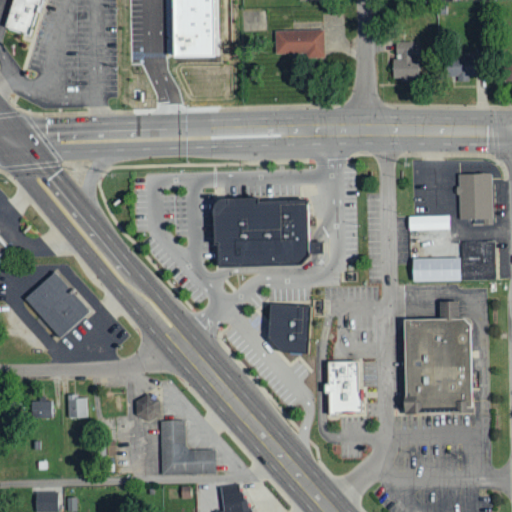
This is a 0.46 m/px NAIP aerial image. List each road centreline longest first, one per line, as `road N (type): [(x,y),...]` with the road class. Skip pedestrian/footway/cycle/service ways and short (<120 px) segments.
road 1 (secondary): [(233,135),(511,131)]
road 2 (primary): [(11,140),(23,181),(147,329),(178,340)]
road 3 (primary): [(178,340),(174,315),(104,231),(50,167),(11,140)]
road 4 (primary): [(331,511),(178,340)]
road 5 (secondary): [(11,140),(95,151),(210,147),(233,135)]
road 6 (secondary): [(233,135),(203,125),(77,127),(11,140)]
road 7 (residential): [(0,369),(139,366),(178,340)]
road 8 (residential): [(369,131),(365,0)]
